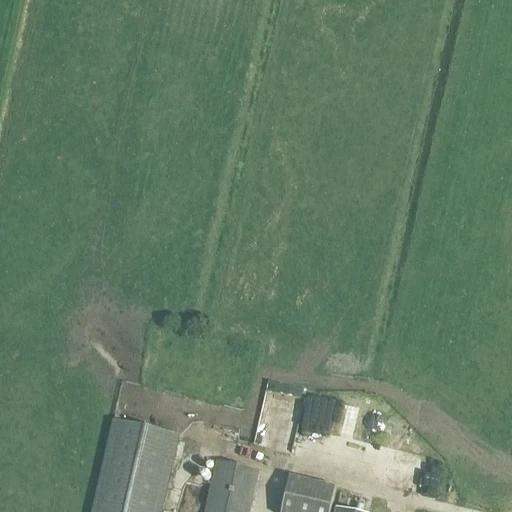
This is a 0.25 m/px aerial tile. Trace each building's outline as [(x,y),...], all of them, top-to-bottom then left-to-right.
[(285,397),(285,383),(270,383),(269,404),(303,405),(303,397),(285,397)] [(365,439),(372,410),(309,394),(302,423),(365,439)] [(260,422),(256,442),(287,448),(290,427),(260,422)] [(93,511),(161,511),(179,438),(114,423),(93,511)] [(441,475),(445,460),(374,441),(370,456),(441,475)] [(206,511),(249,511),(258,473),(218,464),(206,511)] [(282,511),(331,511),(337,488),(290,477),(282,511)]
